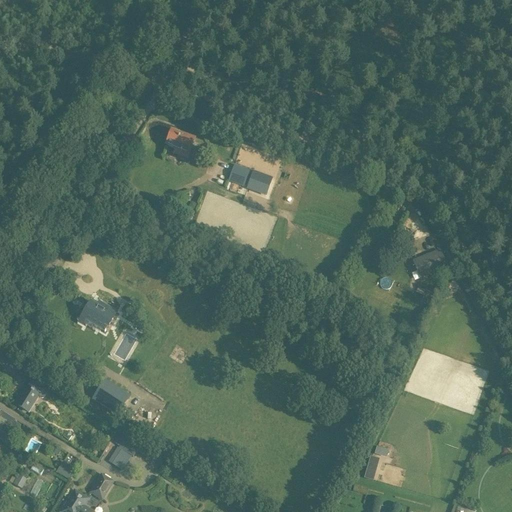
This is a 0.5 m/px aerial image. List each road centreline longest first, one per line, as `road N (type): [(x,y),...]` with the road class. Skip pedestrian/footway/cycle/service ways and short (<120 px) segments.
road 1 (track): [(160,79),(429,192),(511,335)]
road 2 (unknown): [(170,61),(285,88),(394,145),(511,173)]
road 3 (unclassified): [(0,347),(170,61)]
road 4 (unknown): [(0,234),(107,57),(147,55)]
road 5 (track): [(160,79),(107,57),(0,44)]
